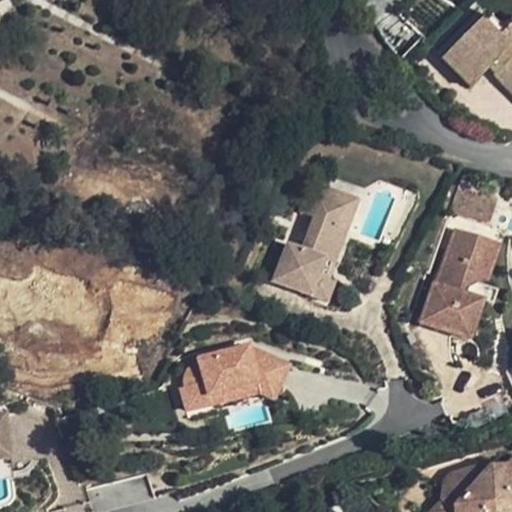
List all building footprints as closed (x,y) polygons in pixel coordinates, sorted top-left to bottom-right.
[(490,19),(483,26),(497,40),(504,33),(490,19)] [(480,22),(442,60),(470,88),(488,70),(511,94),(511,24),(497,40),(483,26),(480,22)] [(356,203),(311,185),(300,214),(314,219),(301,252),(279,244),(265,280),(325,303),(332,285),(325,283),(356,203)] [(467,218),(474,198),(456,191),(449,212),(467,218)] [(487,225),(494,205),(474,198),(467,218),(487,225)] [(499,245),(455,229),(435,287),(433,286),(419,325),(468,342),(482,303),(479,302),(484,288),(499,245)] [(479,302),(482,303),(492,306),(497,292),(484,288),(479,302)] [(288,367),(248,348),(198,360),(199,364),(196,365),(190,369),(186,377),(184,382),(186,388),(181,389),(186,411),(210,405),(208,397),(257,385),(254,374),(279,386),(288,367)] [(254,374),(259,393),(272,399),(279,386),(254,374)] [(208,397),(210,405),(259,393),(257,385),(208,397)] [(511,511),(511,457),(503,468),(486,469),(483,466),(451,475),(445,482),(441,503),(432,511),(511,511)]
